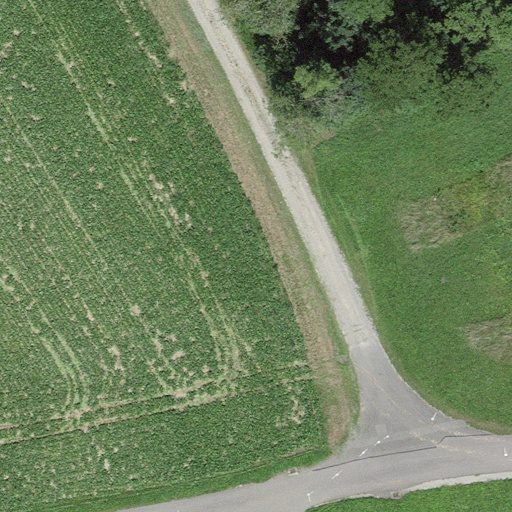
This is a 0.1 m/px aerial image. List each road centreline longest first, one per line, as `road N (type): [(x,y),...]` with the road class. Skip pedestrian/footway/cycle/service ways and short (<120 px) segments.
road 1 (track): [(200,0),(450,445)]
road 2 (track): [(511,443),(450,445),(172,511)]
